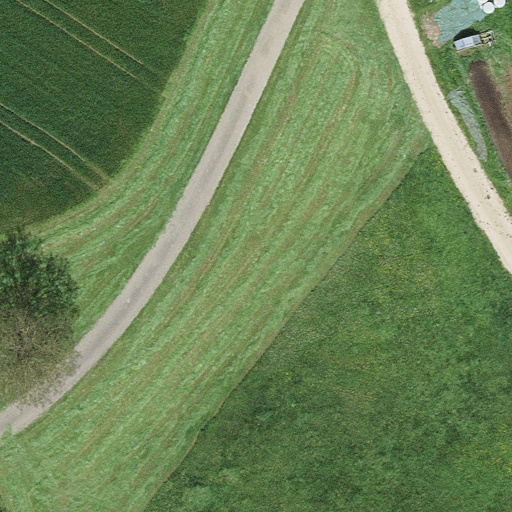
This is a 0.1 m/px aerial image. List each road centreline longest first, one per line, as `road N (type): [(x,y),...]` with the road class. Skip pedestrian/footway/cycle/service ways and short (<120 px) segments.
road 1 (track): [(290,0),(224,150),(161,257),(74,379),(0,428)]
road 2 (track): [(390,0),(511,252)]
